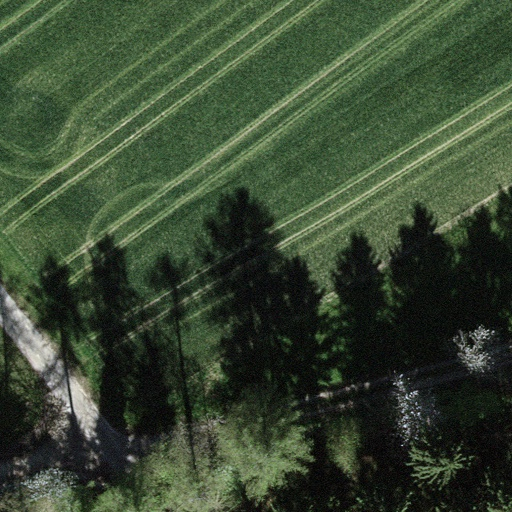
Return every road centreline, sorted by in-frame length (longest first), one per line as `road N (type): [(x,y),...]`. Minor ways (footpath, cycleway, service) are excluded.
road 1 (track): [(0,477),(511,360)]
road 2 (track): [(0,305),(159,511)]
